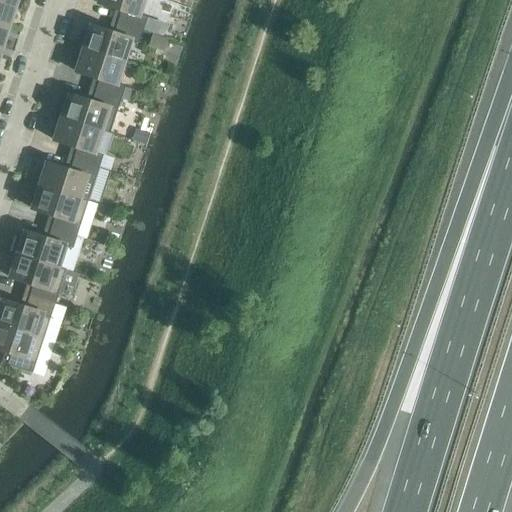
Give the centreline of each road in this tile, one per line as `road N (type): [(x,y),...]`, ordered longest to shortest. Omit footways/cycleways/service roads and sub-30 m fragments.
road 1 (motorway): [(511,66),(380,440),(343,511)]
road 2 (motorway): [(511,172),(406,511)]
road 3 (residential): [(0,167),(57,0)]
